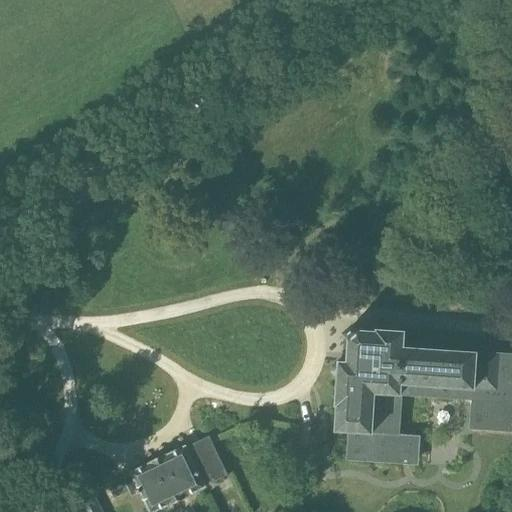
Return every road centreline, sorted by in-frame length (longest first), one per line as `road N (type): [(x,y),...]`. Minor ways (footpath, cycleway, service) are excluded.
road 1 (tertiary): [(0,246),(357,0)]
road 2 (track): [(314,333),(354,311),(511,336)]
road 3 (track): [(277,511),(300,495),(307,475),(303,386)]
